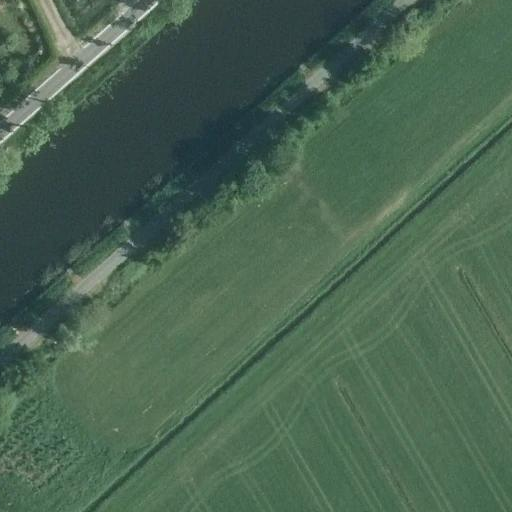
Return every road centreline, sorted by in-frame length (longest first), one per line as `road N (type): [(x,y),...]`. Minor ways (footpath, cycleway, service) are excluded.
road 1 (track): [(0,360),(406,0)]
road 2 (unclassified): [(0,132),(149,0)]
